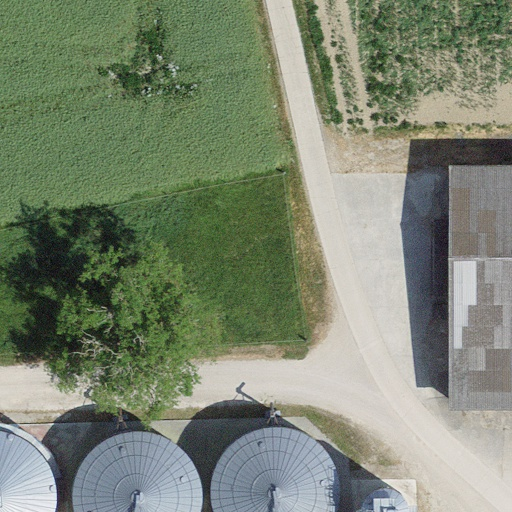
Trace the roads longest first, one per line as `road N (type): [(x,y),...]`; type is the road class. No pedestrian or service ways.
road 1 (unknown): [(0,421),(384,361)]
road 2 (track): [(312,143),(279,0)]
